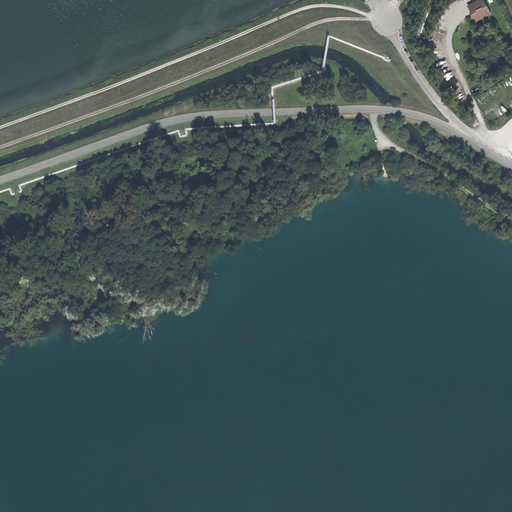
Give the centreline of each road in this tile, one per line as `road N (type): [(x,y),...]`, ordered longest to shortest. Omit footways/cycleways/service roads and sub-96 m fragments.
road 1 (tertiary): [(511,164),(436,121),(336,110),(185,118),(0,180)]
road 2 (track): [(386,16),(315,23),(0,147)]
road 3 (track): [(386,16),(344,6),(298,9),(0,127)]
road 4 (track): [(462,13),(448,34),(449,57),(487,135)]
